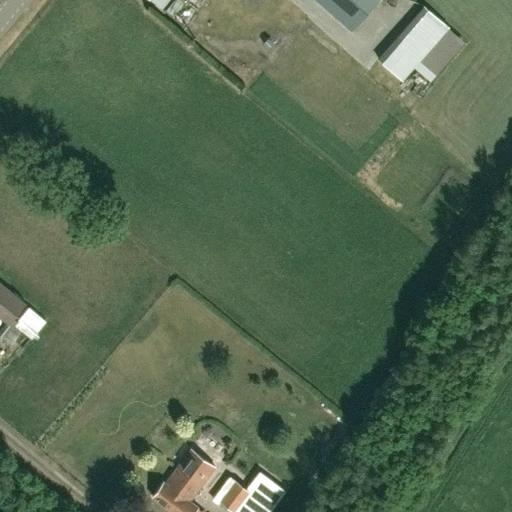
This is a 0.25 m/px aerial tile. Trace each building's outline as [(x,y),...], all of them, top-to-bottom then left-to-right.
[(151,0),(162,9),(169,0),(151,0)] [(317,0),(350,29),(375,0),(317,0)] [(448,26),(429,9),(426,7),(425,5),(392,41),(416,63),(448,26)] [(21,330),(28,337),(43,319),(29,307),(17,321),(13,317),(24,303),(0,283),(0,317),(5,321),(0,328),(0,335),(11,344),(19,333),(21,330)] [(174,511),(193,511),(198,506),(189,500),(214,465),(190,448),(165,482),(163,481),(152,496),(174,511)] [(261,511),(266,506),(248,493),(250,491),(234,479),(219,500),(234,511),(236,510),(238,511),(261,511)]
